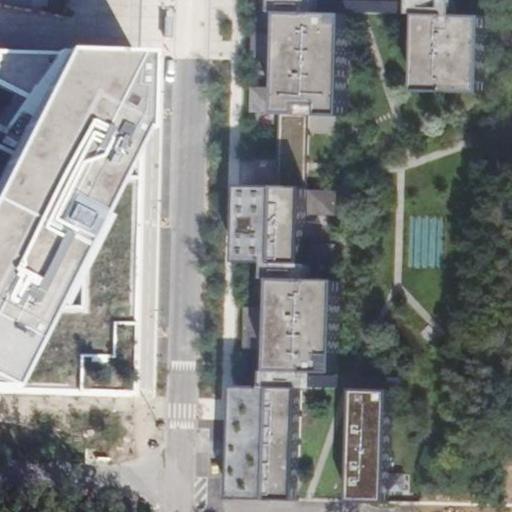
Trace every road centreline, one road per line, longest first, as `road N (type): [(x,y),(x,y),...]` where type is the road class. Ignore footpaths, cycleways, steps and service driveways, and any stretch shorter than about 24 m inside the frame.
road 1 (residential): [(179,477),(192,0)]
road 2 (residential): [(179,477),(0,470)]
